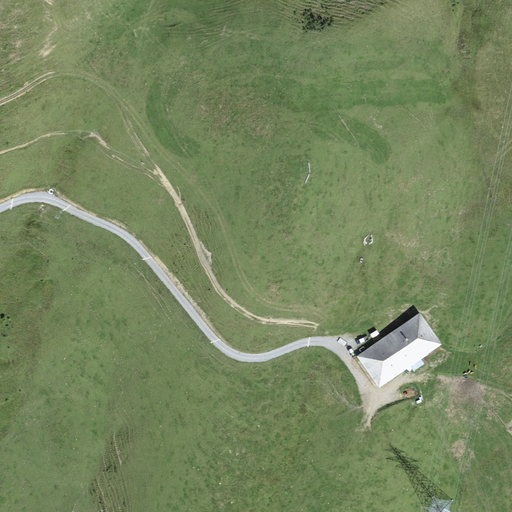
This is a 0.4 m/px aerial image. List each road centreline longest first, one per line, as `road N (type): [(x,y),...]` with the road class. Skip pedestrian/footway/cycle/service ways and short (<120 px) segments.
road 1 (track): [(345,343),(307,340),(248,358),(223,349),(129,236),(37,197),(0,208)]
road 2 (track): [(168,185),(225,297),(255,318),(306,322),(345,343)]
road 3 (track): [(0,103),(46,76),(92,79),(114,98),(168,185)]
road 4 (track): [(511,299),(477,339),(451,338),(420,309),(404,306),(370,319),(345,343)]
road 5 (track): [(511,390),(445,375),(408,378),(376,398)]
